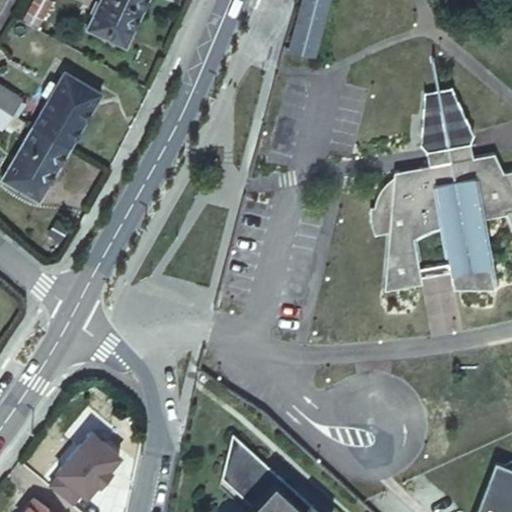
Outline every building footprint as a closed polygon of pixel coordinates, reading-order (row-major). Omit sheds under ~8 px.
[(39,25),(52,0),(36,0),(27,19),(39,25)] [(146,0),(100,0),(87,29),(125,47),(146,0)] [(328,0),(303,0),(290,48),(314,54),(328,0)] [(33,123),(70,145),(102,91),(65,69),(33,123)] [(0,81),(0,102),(11,109),(20,94),(0,81)] [(511,165),(496,168),(486,149),(465,153),(462,139),(466,129),(448,89),(417,95),(413,138),(420,145),(423,160),(386,167),(386,173),(382,176),(378,179),(371,187),(370,191),(368,196),(368,201),(363,201),(362,203),(362,210),(363,217),(365,224),(368,230),(381,227),(377,285),(412,278),(411,273),(409,262),(405,233),(413,228),(434,221),(440,257),(442,267),(444,281),(486,282),(475,213),(499,209),(511,238),(511,165)] [(11,109),(0,102),(0,123),(1,125),(11,109)] [(38,198),(70,145),(33,123),(1,176),(38,198)] [(427,270),(442,267),(440,257),(426,259),(409,262),(411,273),(427,270)] [(318,511),(229,433),(219,475),(250,503),(244,510),(241,511),(318,511)] [(511,511),(511,462),(497,469),(504,484),(484,492),(475,511),(511,511)] [(497,469),(484,492),(504,484),(497,469)] [(250,503),(219,475),(217,486),(244,510),(250,503)] [(50,511),(33,498),(21,511),(50,511)]
